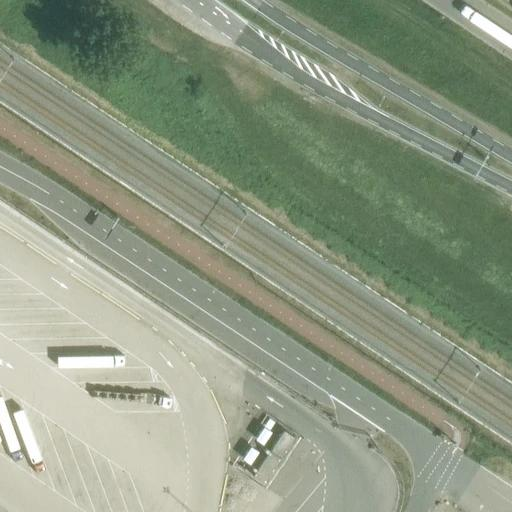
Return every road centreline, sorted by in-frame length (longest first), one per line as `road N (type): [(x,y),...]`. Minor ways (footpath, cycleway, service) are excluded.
road 1 (unclassified): [(417,511),(429,477),(420,447),(0,170)]
road 2 (primary): [(195,0),(318,87),(511,188)]
road 3 (primary): [(511,159),(249,0)]
